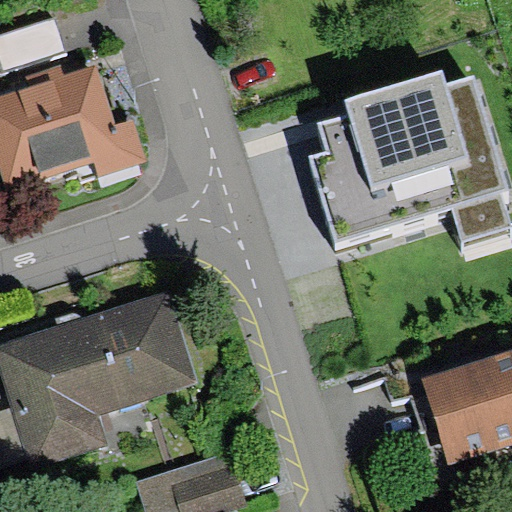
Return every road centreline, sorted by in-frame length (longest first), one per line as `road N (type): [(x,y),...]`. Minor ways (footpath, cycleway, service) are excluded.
road 1 (residential): [(327,511),(230,201)]
road 2 (residential): [(0,278),(230,201)]
road 3 (residential): [(230,201),(165,0)]
